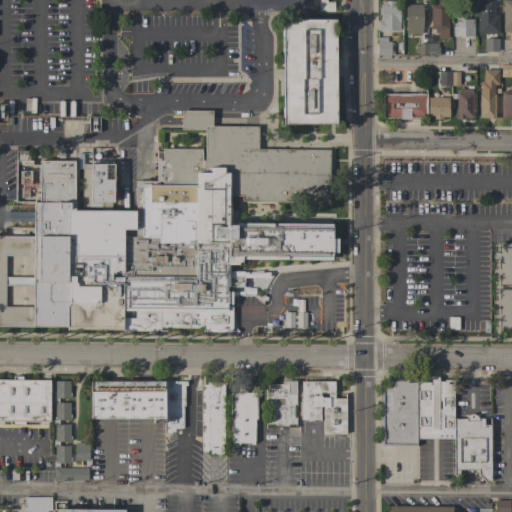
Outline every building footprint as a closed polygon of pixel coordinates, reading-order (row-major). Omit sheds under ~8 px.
[(318,11),(318,2),(319,2),(319,0),(326,0),(326,2),(334,1),(334,11),(318,11)] [(447,0),(448,33),(430,33),(430,0),(447,0)] [(477,0),(494,0),(494,21),(492,21),(492,33),(479,33),(479,21),(477,21),(477,0)] [(511,0),(511,27),(502,27),(502,1),(511,1),(511,0)] [(382,30),(382,31),(379,31),(379,30),(378,30),(376,30),(376,21),(378,21),(378,20),(380,20),(380,13),(379,13),(379,8),(380,8),(380,4),(399,4),(399,30),(382,30)] [(405,4),(422,4),(422,33),(405,34),(405,4)] [(473,36),(472,36),(472,37),(458,37),(458,36),(455,36),(455,18),(457,18),(457,14),(463,14),(463,19),(473,19),(473,36)] [(335,124),(282,124),(281,19),(335,19),(335,124)] [(377,55),(377,37),(386,37),(386,42),(390,42),(392,42),(392,54),(390,54),(390,55),(377,55)] [(497,38),(497,51),(483,51),(483,38),(497,38)] [(418,55),(418,53),(415,53),(414,45),(419,45),(419,43),(427,43),(427,44),(437,44),(437,47),(439,47),(439,55),(418,55)] [(499,78),(488,78),(488,64),(500,64),(499,78)] [(511,76),(500,76),(500,64),(511,64),(511,76)] [(459,72),(459,85),(436,85),(436,71),(459,72)] [(494,119),(487,119),(487,118),(478,118),(478,94),(480,94),(480,87),(493,87),(493,94),(494,94),(494,119)] [(456,92),(457,92),(457,89),(471,89),(471,92),(472,92),(472,118),(463,118),(463,119),(456,119),(456,92)] [(506,91),(506,89),(511,89),(511,118),(500,118),(500,91),(506,91)] [(425,91),(426,119),(380,119),(380,92),(425,91)] [(427,97),(448,97),(448,116),(442,116),(442,119),(433,119),(433,117),(427,117),(427,97)] [(181,129),(181,110),(211,110),(211,126),(204,126),(204,129),(181,129)] [(204,126),(211,126),(257,126),(257,149),(329,149),(329,202),(227,202),(227,203),(229,203),(229,223),(331,224),(331,238),(336,238),(336,252),(331,252),(331,259),(241,258),(241,262),(237,262),(237,264),(229,264),(229,286),(226,286),(226,291),(231,291),(231,304),(226,304),(226,306),(231,306),(231,331),(202,331),(202,327),(156,327),(156,317),(159,317),(159,311),(122,311),(122,329),(67,329),(67,326),(0,326),(0,235),(33,236),(33,202),(39,202),(39,160),(74,161),(73,210),(100,210),(100,207),(82,207),(82,164),(101,164),(101,161),(113,161),(113,202),(110,202),(110,210),(135,210),(135,181),(156,181),(156,160),(162,160),(162,149),(201,149),(201,160),(204,160),(204,129),(204,126)] [(28,151),(28,160),(31,160),(31,166),(20,165),(15,165),(15,150),(28,151)] [(511,284),(499,284),(499,274),(493,276),(493,267),(499,269),(499,259),(493,260),(493,252),(499,253),(499,243),(511,243),(511,284)] [(511,328),(500,329),(499,319),(494,320),(494,312),(499,313),(499,305),(493,306),(493,298),(499,299),(499,289),(511,289),(511,328)] [(416,445),(380,446),(380,385),(387,385),(387,377),(416,377),(416,438),(416,445)] [(416,438),(416,377),(437,377),(437,381),(443,381),(443,380),(453,380),(453,419),(453,438),(416,438)] [(0,378),(0,421),(47,423),(48,380),(0,378)] [(69,398),(58,398),(58,402),(69,402),(69,419),(58,419),(58,424),(69,424),(69,441),(58,441),(58,446),(69,446),(70,463),(58,463),(58,468),(87,467),(87,479),(86,479),(86,480),(74,480),(74,479),(53,480),(53,461),(55,461),(55,446),(53,446),(53,440),(55,440),(54,424),(53,424),(53,418),(55,418),(54,403),(53,403),(53,397),(54,397),(54,381),(53,381),(52,378),(57,378),(57,381),(69,380),(69,398)] [(201,385),(206,385),(206,380),(223,380),(223,454),(209,454),(209,449),(207,449),(207,451),(201,451),(201,385)] [(152,422),(152,418),(89,418),(89,381),(164,381),(164,422),(152,422)] [(164,381),(186,381),(186,385),(184,385),(184,406),(182,406),(182,428),(174,428),(174,432),(171,432),(171,433),(164,433),(164,422),(164,381)] [(295,404),(292,404),(292,418),(295,418),(295,424),(287,424),(287,426),(274,426),(274,425),(273,425),(273,424),(265,424),(265,418),(267,418),(267,404),(265,404),(265,389),(267,389),(267,383),(281,383),(281,381),(295,381),(295,393),(295,404)] [(300,381),(333,381),(333,398),(345,398),(345,433),(322,433),(322,407),(319,407),(319,420),(300,419),(300,381)] [(232,419),(230,419),(230,393),(256,393),(256,419),(254,419),(254,443),(231,442),(232,419)] [(453,419),(465,419),(465,417),(466,415),(468,414),(472,414),(474,414),(476,415),(477,417),(477,419),(483,419),(483,425),(490,425),(490,481),(477,481),(477,470),(458,470),(458,475),(453,475),(453,438),(453,419)] [(89,442),(89,455),(75,455),(75,443),(89,442)] [(51,497),(51,510),(46,510),(46,511),(31,511),(23,511),(22,497),(51,497)] [(494,511),(494,500),(509,500),(509,511),(494,511)]
